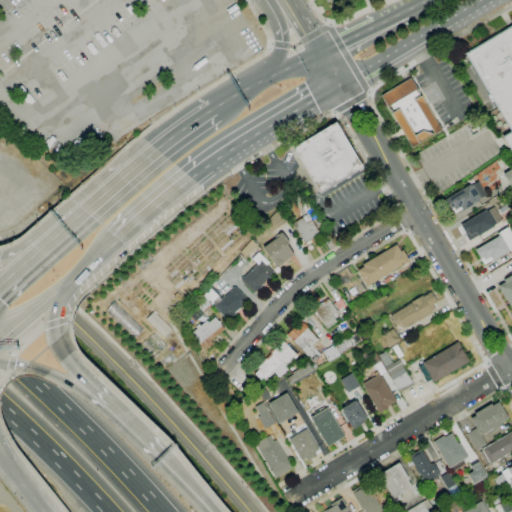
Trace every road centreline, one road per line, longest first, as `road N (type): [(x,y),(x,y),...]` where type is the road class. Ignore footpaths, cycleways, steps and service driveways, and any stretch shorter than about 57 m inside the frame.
road 1 (tertiary): [(251,511),(112,359),(0,256)]
road 2 (residential): [(416,213),(290,291),(218,375)]
road 3 (residential): [(511,366),(293,496)]
road 4 (motorway): [(160,511),(0,351)]
road 5 (tertiary): [(479,316),(382,155)]
road 6 (primary): [(190,178),(342,86)]
road 7 (primary): [(154,149),(24,262)]
road 8 (motorway): [(0,405),(105,511)]
road 9 (primary): [(322,52),(212,109)]
road 10 (primary): [(389,60),(495,0)]
